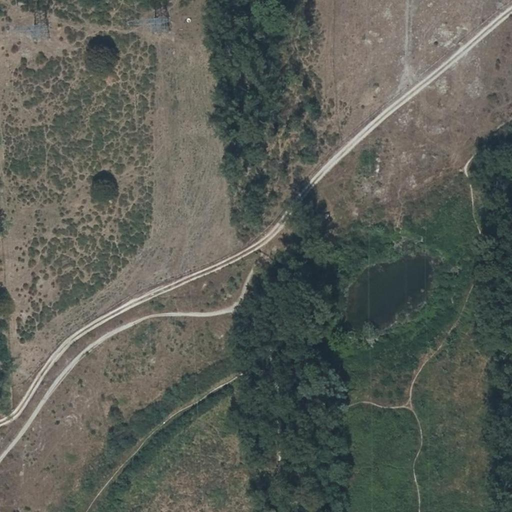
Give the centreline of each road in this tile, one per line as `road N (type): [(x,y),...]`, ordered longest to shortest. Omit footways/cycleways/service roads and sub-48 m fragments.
road 1 (track): [(238,307),(263,252),(309,185),(511,10)]
road 2 (track): [(0,423),(21,408),(68,340),(257,245),(284,223)]
